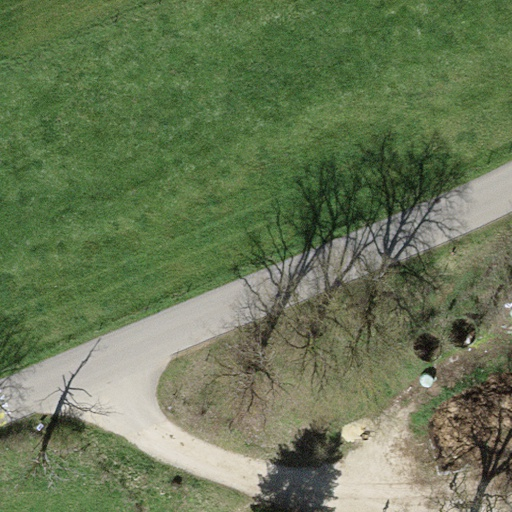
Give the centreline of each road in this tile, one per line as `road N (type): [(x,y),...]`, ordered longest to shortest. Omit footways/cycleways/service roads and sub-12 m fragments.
road 1 (unclassified): [(0,429),(222,339),(511,198)]
road 2 (track): [(125,378),(231,477),(292,511)]
